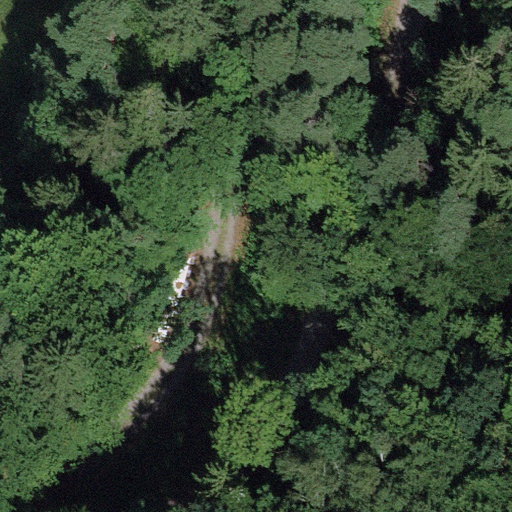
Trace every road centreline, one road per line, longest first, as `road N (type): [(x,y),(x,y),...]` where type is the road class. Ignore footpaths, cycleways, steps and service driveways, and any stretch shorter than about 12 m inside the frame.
road 1 (track): [(2,511),(205,353),(250,0)]
road 2 (track): [(418,0),(388,132),(320,346),(221,488),(184,511)]
